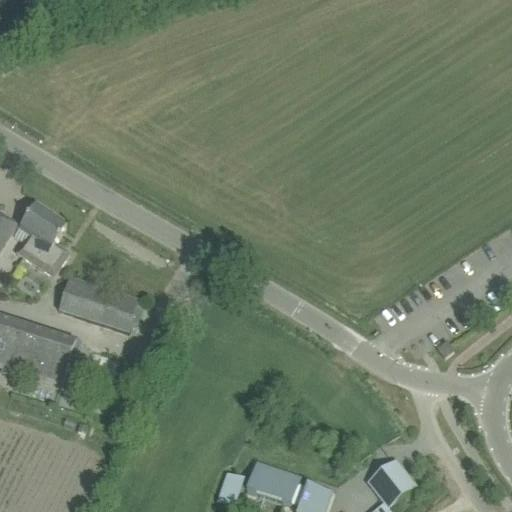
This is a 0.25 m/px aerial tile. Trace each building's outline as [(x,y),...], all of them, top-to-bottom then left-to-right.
[(18,257),(54,281),(70,257),(56,247),(69,228),(37,207),(19,234),(29,240),(18,257)] [(0,254),(17,229),(0,217),(0,254)] [(59,314),(130,336),(140,305),(70,282),(59,314)] [(75,349),(77,343),(0,318),(0,369),(62,389),(70,366),(85,371),(90,354),(75,349)] [(438,353),(445,362),(454,354),(452,352),(447,346),(438,353)] [(75,424),(67,421),(64,430),(72,433),(75,424)] [(81,426),(77,434),(84,437),(88,429),(81,426)] [(370,487),(389,510),(415,490),(396,466),(370,487)] [(331,496),(307,488),(306,491),(298,488),(300,482),(257,468),(250,489),(250,490),(249,494),(248,493),(247,496),(291,511),(292,510),(299,511),(326,511),(328,507),(327,507),(328,505),(329,505),(331,496)]
